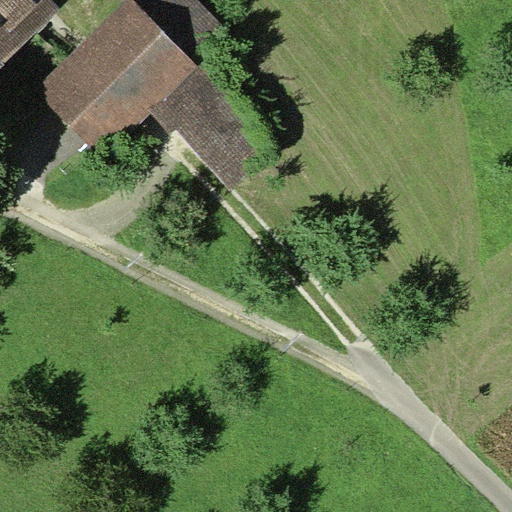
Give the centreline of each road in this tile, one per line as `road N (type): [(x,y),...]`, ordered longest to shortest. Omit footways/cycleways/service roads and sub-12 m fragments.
road 1 (track): [(0,197),(48,212),(390,382),(511,505)]
road 2 (track): [(390,382),(54,21)]
